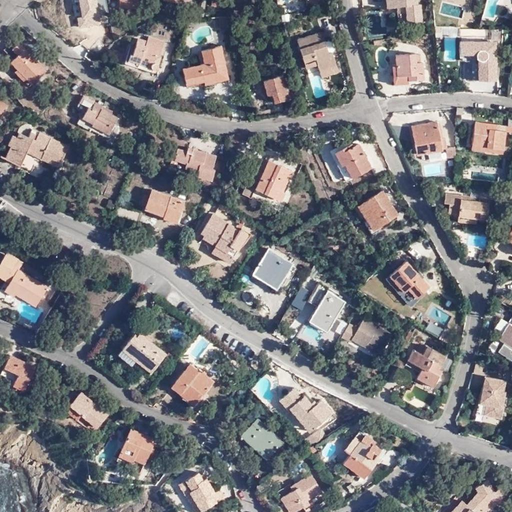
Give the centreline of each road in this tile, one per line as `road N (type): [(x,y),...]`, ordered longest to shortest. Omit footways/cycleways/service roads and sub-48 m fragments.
road 1 (residential): [(11,4),(86,69),(151,106),(212,125),(292,121),(371,105)]
road 2 (residential): [(437,436),(464,376),(480,294),(402,178),(371,105)]
road 3 (residential): [(151,262),(212,313),(437,436)]
road 4 (residential): [(75,363),(144,414),(200,434),(259,511)]
road 5 (residential): [(0,187),(24,206),(151,262)]
road 6 (residential): [(371,105),(442,99),(511,108)]
road 7 (residential): [(151,262),(75,363)]
